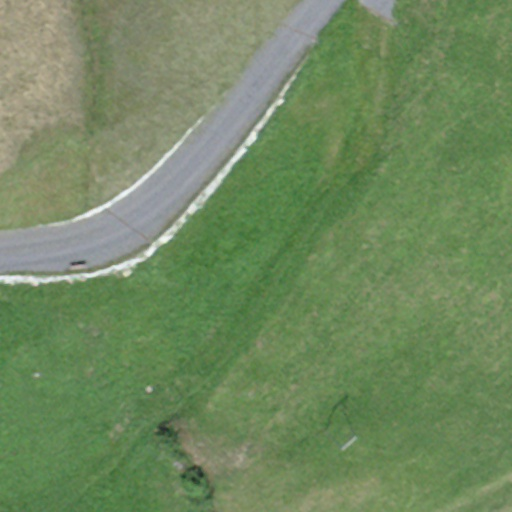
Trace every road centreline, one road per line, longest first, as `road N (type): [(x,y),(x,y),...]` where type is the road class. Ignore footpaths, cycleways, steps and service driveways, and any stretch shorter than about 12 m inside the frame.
road 1 (track): [(64,511),(99,488),(394,106),(416,61),(428,0)]
road 2 (residential): [(326,0),(149,206),(113,231),(0,256)]
